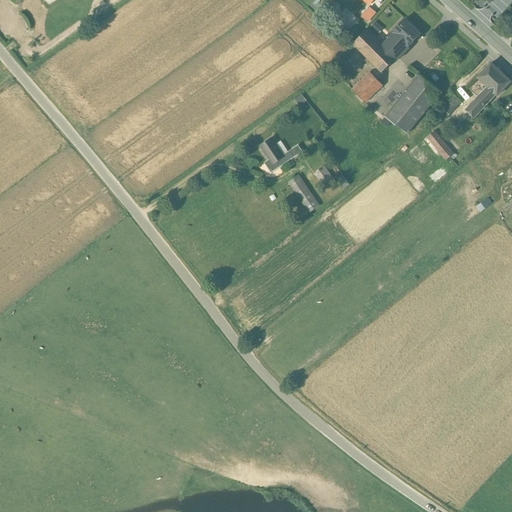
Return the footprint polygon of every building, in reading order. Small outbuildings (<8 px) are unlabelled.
[(369,7),(361,16),(368,22),(376,13),(369,7)] [(420,34),(405,19),(392,31),(397,36),(408,46),(408,47),(420,34)] [(386,32),(375,20),(367,28),(379,39),(386,32)] [(379,39),(367,28),(353,44),(381,72),(397,57),(386,47),(383,44),(379,39)] [(397,36),(392,31),(388,36),(389,38),(383,44),(386,47),(397,36)] [(408,46),(397,36),(386,47),(397,57),(408,46)] [(510,82),(491,63),(478,77),(487,86),(496,94),(497,96),(510,82)] [(370,70),(352,88),(367,102),(384,84),(370,70)] [(429,107),(443,89),(419,72),(406,89),(385,115),(408,133),(429,107)] [(496,94),(487,86),(473,101),(482,109),(496,94)] [(296,99),(296,101),(301,107),(307,101),(302,94),(296,99)] [(454,95),(447,103),(446,101),(441,106),(450,115),(462,102),(454,95)] [(482,109),(473,101),(466,109),(475,117),(482,109)] [(426,137),(446,160),(454,153),(435,130),(426,137)] [(272,138),(260,146),(270,159),(265,163),(271,173),(302,151),(298,145),(288,152),(283,155),(276,144),(272,138)] [(325,165),(314,172),(325,188),(336,180),(325,165)] [(342,173),(337,178),(344,188),(350,184),(342,173)] [(299,174),(288,182),(310,212),(320,205),(299,174)] [(488,198),(478,205),(481,211),(492,203),(488,198)]
